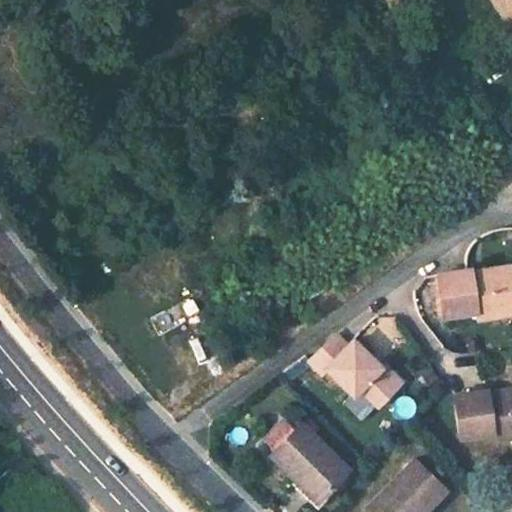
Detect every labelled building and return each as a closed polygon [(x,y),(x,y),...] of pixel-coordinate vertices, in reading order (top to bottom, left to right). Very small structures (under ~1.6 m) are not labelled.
[(407,0),(383,0),(390,9),(407,0)] [(511,0),(488,0),(511,33),(511,0)] [(511,50),(511,35),(498,43),(506,54),(511,50)] [(511,309),(511,308),(508,271),(481,275),(482,278),(468,279),(468,270),(434,275),(439,320),(471,315),(472,324),(493,322),(492,312),(511,309)] [(511,309),(492,312),(493,322),(511,319),(511,309)] [(376,364),(347,340),(343,343),(332,334),(308,360),(319,370),(323,366),(352,390),(356,386),(375,403),(398,379),(378,362),(376,364)] [(375,403),(356,386),(352,390),(372,407),(375,403)] [(511,424),(511,387),(496,390),(496,394),(482,396),(481,388),(449,394),(456,436),(487,432),(488,438),(507,435),(505,425),(511,424)] [(349,467),(299,421),(269,453),(298,479),(300,476),(322,497),(349,467)] [(418,511),(432,497),(400,467),(357,511),(418,511)] [(322,497),(300,476),(298,479),(293,484),(315,504),(322,497)]
